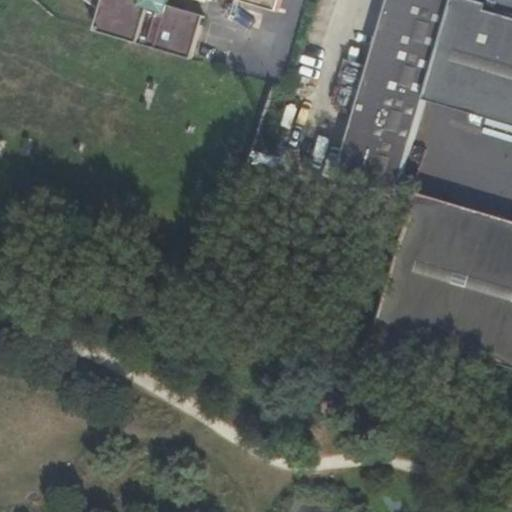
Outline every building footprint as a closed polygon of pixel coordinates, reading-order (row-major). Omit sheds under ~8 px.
[(91,0),(101,7),(95,25),(99,26),(106,0),(91,0)] [(106,0),(99,26),(195,55),(206,12),(171,2),(171,0),(256,0),(278,7),(280,0),(106,0)] [(388,0),(382,23),(338,169),(401,189),(423,114),(428,97),(457,0),(388,0)] [(511,0),(457,0),(428,97),(506,119),(511,120),(511,0)] [(486,122),(483,135),(503,139),(506,127),(486,122)] [(511,218),(418,191),(379,326),(511,364),(511,218)]
